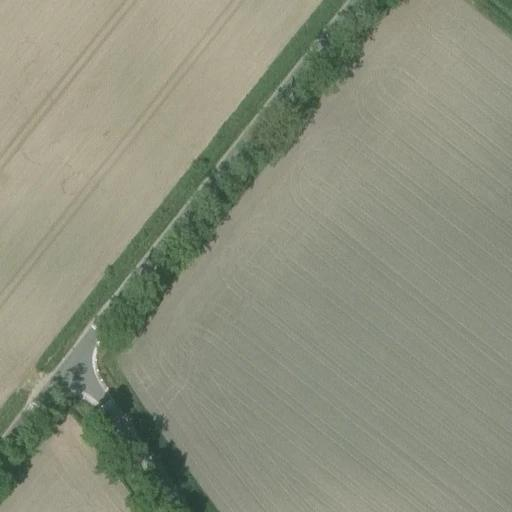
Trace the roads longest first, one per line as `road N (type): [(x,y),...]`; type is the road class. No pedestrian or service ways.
road 1 (unclassified): [(77,373),(372,0)]
road 2 (unclassified): [(181,511),(77,373)]
road 3 (unclassified): [(0,470),(77,373)]
